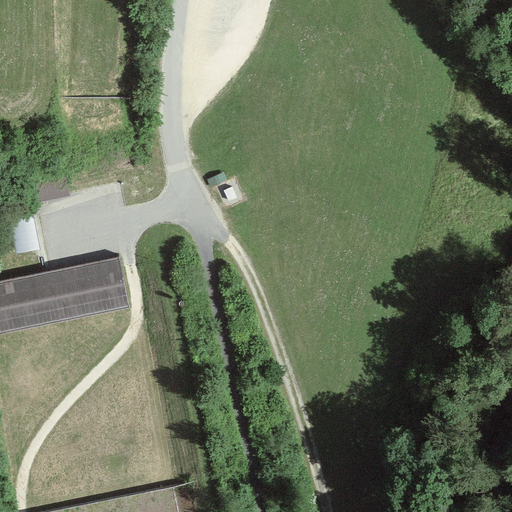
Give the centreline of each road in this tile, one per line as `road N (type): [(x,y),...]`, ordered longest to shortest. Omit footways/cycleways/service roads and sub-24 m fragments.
road 1 (track): [(189,201),(248,274),(275,337),(326,511)]
road 2 (track): [(21,511),(22,478),(36,444),(134,327),(126,215)]
road 3 (track): [(189,201),(264,511)]
road 4 (unclassified): [(180,0),(171,128),(189,201)]
